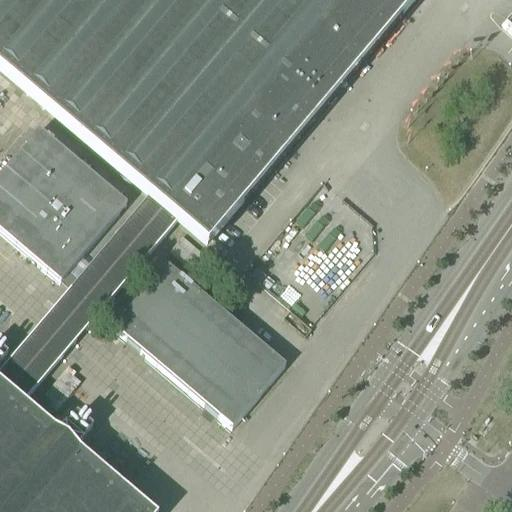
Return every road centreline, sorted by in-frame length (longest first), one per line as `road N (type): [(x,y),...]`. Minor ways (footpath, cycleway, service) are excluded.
road 1 (unclassified): [(511,182),(365,396)]
road 2 (tertiary): [(414,429),(511,271)]
road 3 (tertiary): [(365,396),(285,511)]
